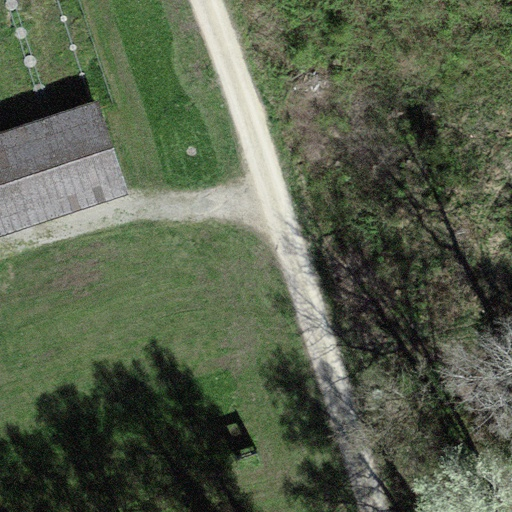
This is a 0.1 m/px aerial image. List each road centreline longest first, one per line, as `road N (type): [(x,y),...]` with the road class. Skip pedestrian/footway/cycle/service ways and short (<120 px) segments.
road 1 (track): [(376,511),(195,0)]
road 2 (track): [(273,208),(125,210),(0,250)]
